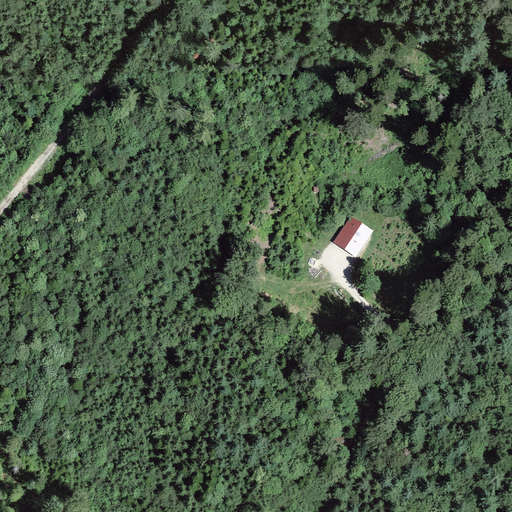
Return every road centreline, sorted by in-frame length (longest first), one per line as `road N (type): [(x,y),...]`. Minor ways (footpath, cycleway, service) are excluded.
road 1 (track): [(156,0),(0,212)]
road 2 (track): [(333,270),(420,359),(511,271)]
road 3 (track): [(311,511),(420,359)]
